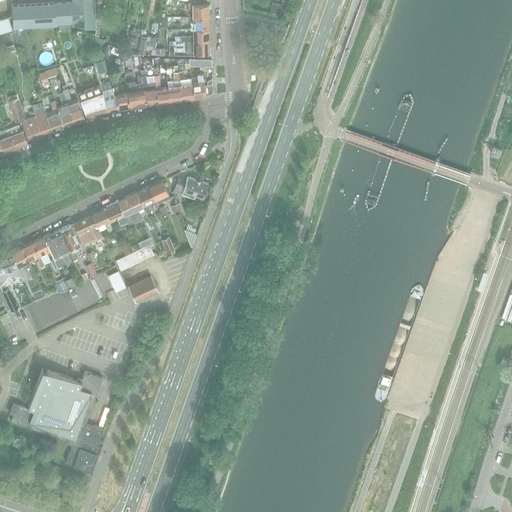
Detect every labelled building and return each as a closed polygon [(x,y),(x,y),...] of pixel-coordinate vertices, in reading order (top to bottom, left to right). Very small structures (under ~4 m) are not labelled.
[(72,0),(72,2),(12,4),(12,15),(13,26),(73,24),(73,25),(95,29),(94,0),(72,0)] [(151,15),(153,0),(145,0),(143,14),(151,15)] [(200,3),(200,0),(187,0),(187,10),(192,10),(192,16),(208,16),(208,3),(200,3)] [(280,3),(272,1),(269,11),(278,13),(280,3)] [(13,28),(13,26),(12,15),(4,18),(8,30),(13,28)] [(208,16),(192,16),(189,16),(189,20),(192,19),(192,28),(209,28),(208,16)] [(209,28),(192,28),(193,35),(180,35),(180,40),(193,40),(209,40),(209,28)] [(91,41),(102,44),(103,39),(93,35),(91,41)] [(136,48),(138,38),(126,36),(124,46),(136,48)] [(140,37),(137,53),(144,53),(146,38),(140,37)] [(193,40),(193,47),(186,48),(187,53),(209,52),(209,40),(193,40)] [(104,59),(93,62),(94,64),(96,72),(106,70),(104,59)] [(45,70),(47,76),(56,74),(54,67),(45,70)] [(191,81),(191,84),(193,97),(205,95),(202,73),(196,74),(197,80),(191,81)] [(117,86),(115,76),(110,77),(112,88),(117,109),(130,106),(127,92),(118,93),(117,86)] [(190,77),(183,78),(179,79),(180,85),(181,99),(193,97),(191,84),(191,81),(190,77)] [(180,85),(179,79),(174,80),(174,79),(173,79),(174,86),(168,87),(169,100),(181,99),(180,85)] [(135,83),(134,81),(128,82),(129,87),(126,87),(127,92),(130,106),(146,103),(143,83),(138,84),(138,82),(135,83)] [(146,103),(157,102),(155,82),(155,81),(147,82),(143,83),(146,103)] [(111,88),(110,82),(102,84),(101,82),(99,82),(99,85),(100,89),(102,89),(107,111),(117,109),(112,88),(111,88)] [(160,82),(155,82),(157,102),(169,100),(168,87),(160,88),(160,82)] [(100,89),(99,85),(78,92),(86,117),(96,113),(107,111),(102,89),(100,89)] [(71,101),(66,88),(62,90),(62,92),(74,122),(84,118),(77,99),(71,101)] [(59,108),(64,125),(74,122),(62,92),(59,93),(63,105),(57,106),(58,109),(59,108)] [(16,122),(20,120),(25,119),(16,94),(7,97),(16,122)] [(52,130),(64,125),(59,108),(58,109),(57,106),(55,99),(50,101),(53,110),(46,113),(51,129),(52,130)] [(46,113),(45,112),(35,115),(33,111),(28,113),(29,117),(25,119),(20,120),(21,124),(22,123),(27,138),(51,129),(46,113)] [(20,130),(18,124),(1,131),(0,130),(0,142),(3,151),(27,142),(22,129),(20,130)] [(397,150),(386,146),(382,157),(394,161),(397,150)] [(498,156),(499,155),(501,148),(493,146),(491,153),(498,156)] [(438,161),(436,162),(436,163),(432,175),(432,176),(433,177),(435,177),(436,177),(441,165),(441,164),(440,162),(439,161),(438,161)] [(207,183),(187,176),(185,181),(177,178),(173,190),(193,198),(195,193),(203,196),(207,183)] [(157,203),(170,197),(161,179),(149,185),(155,199),(157,203)] [(148,215),(152,213),(147,203),(155,199),(149,185),(137,190),(143,206),(145,209),(148,215)] [(141,218),(137,209),(143,206),(137,190),(125,196),(133,215),(133,214),(136,220),(141,218)] [(127,221),(128,223),(136,220),(133,214),(133,215),(125,196),(118,199),(127,221)] [(121,224),(127,221),(118,199),(106,205),(107,207),(104,208),(109,221),(117,217),(121,224)] [(113,230),(109,221),(104,208),(89,215),(96,229),(98,228),(99,231),(106,228),(108,233),(113,230)] [(96,229),(89,215),(73,222),(82,243),(95,237),(96,239),(102,236),(99,231),(98,228),(96,229)] [(69,250),(80,245),(70,224),(59,229),(69,250)] [(67,265),(70,264),(69,262),(71,261),(66,252),(69,250),(59,229),(51,233),(62,254),(66,263),(67,265)] [(66,263),(62,254),(51,233),(44,236),(52,253),(54,259),(58,266),(66,263)] [(48,255),(52,253),(44,236),(33,241),(40,255),(46,252),(48,255)] [(169,254),(175,251),(169,238),(163,241),(169,254)] [(44,265),(40,255),(33,241),(22,246),(29,261),(38,256),(39,259),(37,261),(40,267),(44,265)] [(143,247),(148,257),(153,254),(149,244),(143,247)] [(22,264),(29,261),(22,246),(11,251),(19,270),(22,275),(27,273),(24,266),(23,267),(22,264)] [(142,260),(148,257),(143,247),(138,250),(142,260)] [(137,262),(142,260),(138,250),(132,252),(137,262)] [(12,266),(14,272),(19,270),(11,251),(0,256),(6,269),(12,266)] [(132,265),(137,262),(132,252),(127,255),(132,265)] [(126,267),(132,265),(127,255),(121,257),(126,267)] [(121,270),(126,267),(121,257),(116,260),(121,270)] [(19,270),(14,272),(13,273),(17,281),(23,278),(22,275),(19,270)] [(111,280),(120,276),(118,271),(108,275),(111,280)] [(136,301),(157,291),(150,275),(128,285),(136,301)] [(113,286),(123,281),(120,276),(111,280),(113,286)] [(68,287),(75,283),(72,277),(65,281),(68,287)] [(0,284),(11,310),(17,307),(6,281),(0,283),(0,284)] [(123,281),(113,286),(116,291),(125,286),(123,281)] [(80,381),(42,367),(27,407),(20,404),(16,415),(12,414),(10,420),(55,436),(56,436),(66,439),(65,442),(71,444),(65,461),(88,470),(90,471),(91,468),(99,445),(97,444),(103,428),(86,422),(102,377),(84,370),(80,381)]
